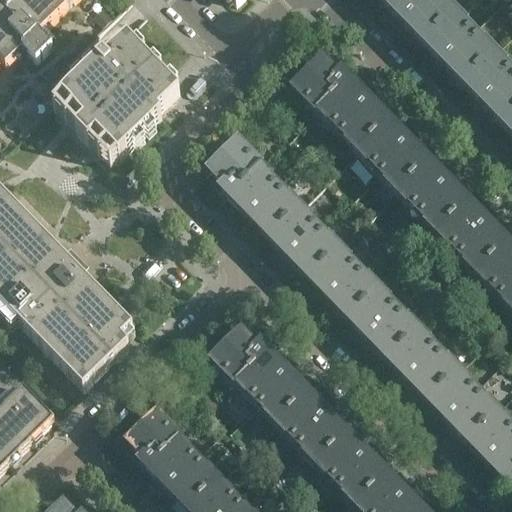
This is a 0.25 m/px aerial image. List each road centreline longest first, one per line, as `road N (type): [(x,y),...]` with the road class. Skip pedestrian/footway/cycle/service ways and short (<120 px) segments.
road 1 (residential): [(479,511),(247,284)]
road 2 (residential): [(247,284),(167,184),(172,166),(236,105),(242,70),(231,54)]
road 3 (residential): [(511,184),(337,0)]
road 4 (residential): [(73,447),(247,284)]
